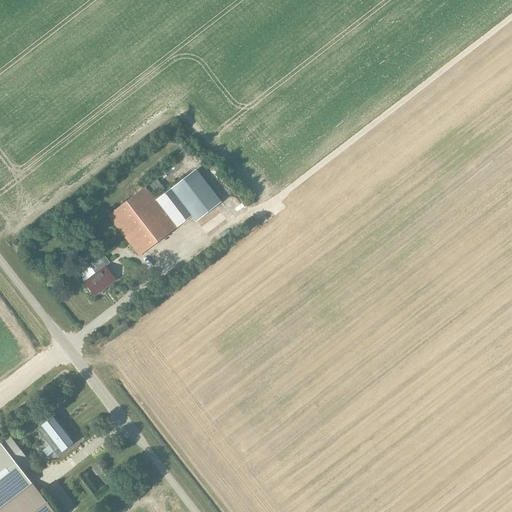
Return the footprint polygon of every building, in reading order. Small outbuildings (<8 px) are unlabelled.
[(220,204),(195,172),(172,190),(191,216),(196,222),(220,204)] [(164,190),(157,180),(150,185),(157,195),(164,190)] [(146,189),(108,217),(138,257),(175,229),(155,202),(146,189)] [(191,216),(172,190),(155,202),(175,229),(191,216)] [(242,198),(249,207),(255,202),(249,193),(242,198)] [(94,297),(115,281),(105,267),(110,263),(104,256),(79,276),(84,282),(83,283),(94,297)] [(70,440),(72,438),(52,412),(33,426),(49,446),(42,451),(47,457),(59,449),(62,453),(73,444),(70,440)] [(10,436),(0,443),(0,509),(32,484),(16,464),(25,456),(10,436)] [(52,511),(32,485),(0,509),(0,511),(52,511)]
